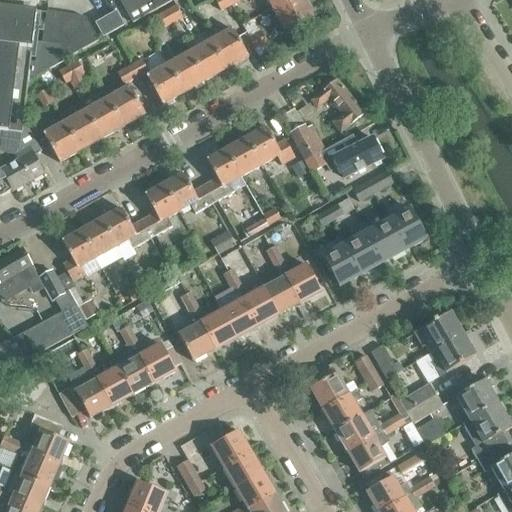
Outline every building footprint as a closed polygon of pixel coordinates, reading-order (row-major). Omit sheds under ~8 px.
[(122,0),(120,2),(131,22),(132,24),(175,0),(122,0)] [(214,0),(220,12),(230,7),(226,0),(214,0)] [(267,0),(272,10),(291,0),(267,0)] [(313,19),(303,0),(291,0),(272,10),(284,34),(313,19)] [(172,25),(182,19),(175,7),(166,13),(172,25)] [(0,150),(17,154),(19,139),(20,134),(21,134),(27,81),(67,59),(60,47),(41,44),(41,43),(39,55),(41,61),(35,63),(30,63),(36,13),(0,8),(0,150)] [(67,59),(98,42),(86,19),(47,12),(41,44),(60,47),(67,59)] [(163,30),(172,25),(166,13),(156,18),(163,30)] [(103,38),(123,27),(116,14),(96,25),(103,38)] [(233,67),(248,58),(232,30),(210,42),(226,71),(227,70),(226,69),(232,65),(233,67)] [(255,50),(267,43),(261,34),(249,41),(255,50)] [(226,71),(210,42),(189,54),(205,83),(205,82),(204,81),(211,77),(212,78),(226,71)] [(205,83),(189,54),(168,66),(183,94),(198,86),(197,85),(204,81),(204,83),(205,83)] [(141,77),(144,75),(151,71),(144,59),(134,64),(141,77)] [(78,85),(86,81),(82,75),(84,74),(78,62),(68,67),(78,85)] [(183,94),(168,66),(146,78),(162,106),(177,98),(176,97),(182,93),(183,95),(183,94)] [(78,85),(68,67),(59,72),(65,85),(70,82),(73,88),(78,85)] [(126,85),(127,84),(136,80),(129,67),(119,73),(126,85)] [(336,80),(322,92),(310,101),(317,110),(329,100),(341,116),(332,123),(340,134),(364,115),(336,80)] [(129,88),(107,100),(123,128),(145,116),(129,88)] [(43,108),(43,109),(53,103),(46,91),(36,96),(43,108)] [(107,100),(86,112),(102,140),(123,128),(107,100)] [(86,112),(64,124),(80,152),(102,140),(86,112)] [(64,124),(43,136),(59,164),(80,152),(64,124)] [(306,130),(304,127),(289,135),(305,163),(325,152),(311,127),(306,130)] [(295,159),(286,143),(277,149),(265,128),(245,139),(261,167),(277,158),(282,166),(295,159)] [(17,162),(0,171),(0,172),(11,192),(12,193),(44,175),(34,156),(41,152),(30,133),(19,139),(17,154),(14,155),(17,162)] [(338,169),(344,180),(382,161),(381,157),(382,155),(380,150),(377,150),(372,139),(356,147),(351,137),(325,152),(305,163),(311,174),(325,166),(329,173),(338,169)] [(241,178),(261,167),(245,139),(226,150),(241,178)] [(218,181),(208,187),(212,194),(217,203),(234,193),(229,185),(241,178),(226,150),(206,161),(218,181)] [(0,197),(11,192),(0,172),(0,197)] [(369,197),(393,184),(386,172),(362,185),(369,197)] [(163,185),(179,213),(190,207),(194,215),(212,205),(207,197),(212,194),(208,187),(194,195),(182,175),(163,185)] [(146,222),(150,229),(155,237),(172,228),(167,220),(179,213),(163,185),(144,196),(156,216),(146,222)] [(358,203),(369,197),(362,185),(351,191),(358,203)] [(428,202),(421,188),(409,194),(416,208),(428,202)] [(243,232),(226,203),(220,206),(240,242),(246,238),(246,239),(268,227),(264,220),(243,232)] [(338,206),(326,213),(331,222),(343,216),(338,206)] [(146,222),(132,230),(120,209),(101,220),(117,248),(128,241),(133,250),(150,240),(145,232),(150,229),(146,222)] [(409,209),(387,221),(404,252),(403,250),(410,247),(411,248),(426,240),(418,227),(419,226),(417,223),(416,223),(409,209)] [(268,227),(280,220),(275,211),(263,217),(264,220),(268,227)] [(321,228),(331,222),(326,213),(316,218),(321,228)] [(97,259),(117,248),(101,220),(82,231),(97,259)] [(366,233),(365,233),(382,264),(383,264),(382,262),(389,258),(390,260),(404,252),(387,221),(366,233)] [(382,264),(365,233),(366,233),(362,226),(353,230),(357,238),(344,245),(361,276),(375,268),(374,266),(381,263),(382,264)] [(81,268),(97,259),(82,231),(61,242),(72,261),(63,266),(67,274),(56,280),(64,294),(75,288),(72,283),(86,276),(81,268)] [(211,244),(218,256),(234,246),(227,235),(211,244)] [(344,245),(322,257),(330,270),(329,271),(331,274),(332,274),(339,288),(354,280),(353,278),(360,274),(361,276),(344,245)] [(270,263),(279,258),(273,248),(264,253),(270,263)] [(22,251),(0,263),(0,299),(1,302),(29,287),(34,295),(45,289),(52,303),(65,296),(64,294),(56,280),(52,272),(40,278),(37,272),(35,274),(22,251)] [(242,264),(235,252),(220,260),(227,273),(242,264)] [(276,273),(280,271),(284,269),(279,258),(270,263),(276,273)] [(284,278),(300,306),(298,303),(305,300),(306,301),(320,293),(305,266),(284,278)] [(227,286),(236,281),(231,271),(222,276),(227,286)] [(299,307),(300,306),(284,278),(263,289),(278,316),(291,308),(291,307),(297,304),(299,307)] [(233,297),(238,294),(242,292),(236,281),(227,286),(233,297)] [(132,303),(144,296),(139,287),(126,293),(132,303)] [(263,324),(278,316),(263,289),(242,301),(257,330),(258,329),(256,326),(263,323),(263,324)] [(185,310),(194,304),(188,294),(179,299),(185,310)] [(242,301),(220,313),(235,339),(249,332),(249,331),(255,327),(257,330),(242,301)] [(84,305),(79,308),(86,320),(96,315),(89,303),(84,305)] [(190,320),(200,315),(194,304),(185,310),(190,320)] [(64,341),(71,337),(87,328),(76,306),(61,314),(52,318),(64,341)] [(221,347),(235,339),(220,313),(199,324),(215,353),(214,350),(220,346),(221,347)] [(433,322),(433,323),(413,335),(421,349),(425,347),(430,355),(463,335),(463,334),(461,335),(457,328),(458,327),(450,313),(437,321),(436,320),(433,322)] [(54,346),(64,341),(52,318),(43,324),(54,346)] [(43,324),(33,329),(45,351),(54,346),(43,324)] [(215,353),(199,324),(178,336),(192,363),(207,355),(206,354),(213,350),(214,353),(215,353)] [(124,343),(133,338),(128,327),(119,332),(124,343)] [(35,356),(45,351),(33,329),(24,334),(35,356)] [(24,334),(13,340),(24,362),(35,356),(24,334)] [(463,335),(430,355),(434,362),(431,364),(439,378),(475,356),(467,342),(466,343),(462,336),(463,335)] [(113,362),(117,369),(132,396),(146,388),(146,387),(152,383),(154,386),(155,386),(138,358),(139,358),(135,351),(139,348),(133,338),(124,343),(130,353),(113,362)] [(0,374),(24,362),(13,340),(0,346),(0,374)] [(160,379),(161,380),(175,372),(173,369),(180,365),(171,348),(164,352),(160,346),(139,358),(138,358),(155,386),(153,383),(160,379)] [(383,377),(395,370),(382,347),(370,354),(383,377)] [(82,366),(92,361),(86,350),(76,355),(82,366)] [(366,385),(378,378),(365,357),(354,363),(366,385)] [(58,395),(71,419),(85,411),(89,419),(104,411),(103,410),(110,407),(111,410),(112,409),(96,381),(97,381),(93,374),(97,371),(92,361),(82,366),(88,376),(83,378),(87,386),(74,393),(72,388),(58,395)] [(118,404),(132,396),(117,369),(97,381),(96,381),(112,409),(111,406),(117,403),(118,404)] [(344,388),(336,375),(335,375),(332,370),(317,379),(320,384),(310,390),(317,404),(319,403),(322,409),(319,411),(320,412),(356,390),(351,383),(344,388)] [(371,393),(382,387),(378,378),(366,385),(371,393)] [(469,422),(498,405),(485,381),(456,399),(469,422)] [(405,414),(436,396),(429,385),(399,402),(405,414)] [(323,410),(327,417),(326,417),(334,432),(369,411),(366,406),(357,411),(353,404),(361,400),(356,390),(320,412),(323,410)] [(412,426),(443,408),(436,396),(405,414),(412,426)] [(511,428),(498,405),(469,422),(462,425),(476,448),(470,451),(477,462),(503,447),(507,445),(501,434),(511,428)] [(369,411),(334,432),(343,446),(344,445),(347,452),(344,454),(345,454),(382,432),(384,437),(385,436),(395,431),(389,422),(379,428),(369,411)] [(68,443),(57,439),(62,427),(34,416),(29,427),(32,428),(25,446),(23,451),(61,467),(61,466),(58,465),(61,458),(62,459),(68,443)] [(395,431),(405,425),(400,416),(389,422),(395,431)] [(425,447),(445,436),(436,420),(416,431),(425,447)] [(414,448),(421,444),(411,426),(404,431),(414,448)] [(351,460),(359,474),(363,480),(389,465),(379,448),(389,443),(385,436),(384,437),(382,432),(345,454),(345,455),(348,453),(352,459),(351,460)] [(223,469),(251,453),(251,452),(248,454),(244,447),(246,447),(237,433),(211,448),(223,469)] [(0,446),(10,451),(14,442),(3,437),(0,444),(0,446)] [(55,473),(54,473),(57,466),(60,467),(61,467),(23,451),(25,446),(14,442),(10,451),(19,455),(11,472),(21,476),(49,488),(50,485),(54,487),(58,478),(54,476),(55,473)] [(490,469),(503,492),(511,487),(511,455),(509,458),(503,447),(477,462),(483,473),(490,469)] [(252,453),(251,453),(223,469),(236,490),(262,475),(254,461),(253,461),(249,455),(252,453)] [(402,477),(426,463),(421,454),(397,468),(402,477)] [(189,489),(200,483),(188,461),(176,468),(189,489)] [(441,472),(446,480),(456,474),(453,469),(447,468),(441,472)] [(262,475),(236,490),(248,511),(276,495),(276,494),(273,496),(269,489),(270,489),(269,487),(273,485),(266,473),(262,475)] [(43,503),(49,488),(21,476),(12,499),(42,511),(39,509),(42,503),(43,503)] [(398,489),(392,478),(366,494),(374,508),(375,507),(377,511),(383,511),(405,499),(411,495),(414,500),(424,494),(419,485),(409,491),(406,485),(398,489)] [(424,494),(434,488),(429,479),(419,485),(424,494)] [(129,506),(126,505),(142,511),(158,511),(165,495),(137,483),(131,499),(132,499),(129,506)] [(194,497),(205,491),(200,483),(189,489),(194,497)] [(511,511),(511,487),(503,492),(496,497),(505,511),(511,511)] [(37,511),(38,510),(41,511),(42,511),(12,499),(4,495),(6,491),(0,488),(0,499),(2,500),(0,505),(0,506),(7,509),(5,511),(37,511)] [(283,511),(278,503),(277,503),(274,497),(276,495),(248,511),(246,511),(283,511)] [(411,511),(405,499),(383,511),(411,511)]
